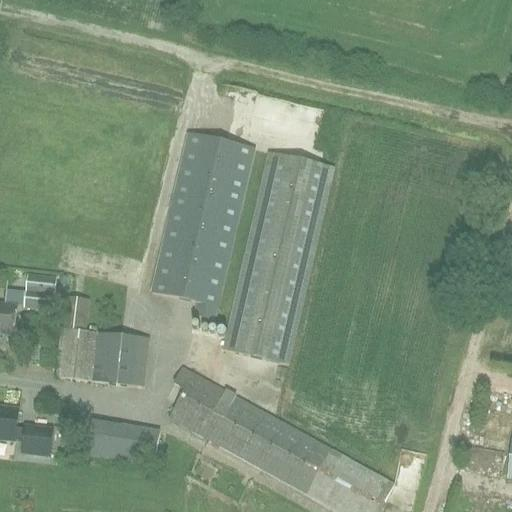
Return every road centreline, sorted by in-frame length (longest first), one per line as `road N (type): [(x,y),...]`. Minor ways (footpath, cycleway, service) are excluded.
road 1 (track): [(0,9),(511,127)]
road 2 (track): [(511,209),(465,375)]
road 3 (track): [(428,511),(465,375)]
